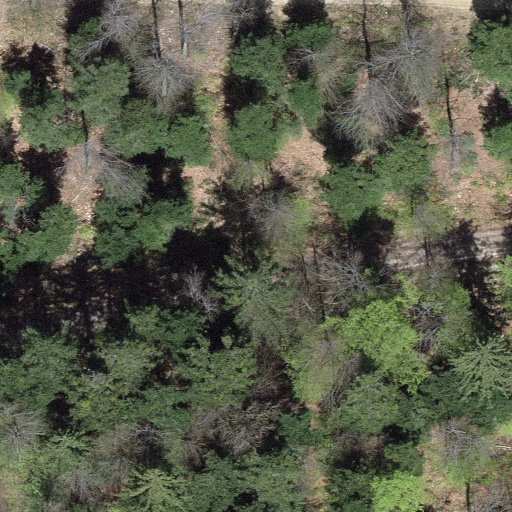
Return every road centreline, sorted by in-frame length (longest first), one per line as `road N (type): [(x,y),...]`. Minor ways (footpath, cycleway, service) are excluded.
road 1 (track): [(511,221),(269,259),(0,335)]
road 2 (track): [(511,22),(138,0)]
